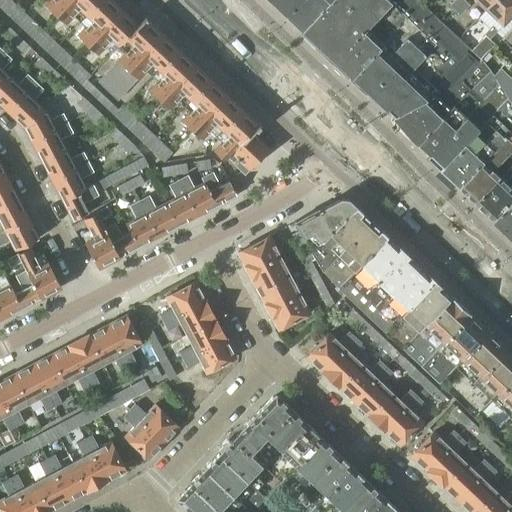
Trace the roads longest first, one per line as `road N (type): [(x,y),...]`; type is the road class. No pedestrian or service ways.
road 1 (residential): [(434,511),(270,359)]
road 2 (residential): [(0,131),(91,302)]
road 3 (residential): [(270,359),(137,495)]
road 4 (residential): [(204,241),(348,156)]
road 5 (secondary): [(391,182),(511,295)]
road 6 (secondary): [(364,141),(246,44)]
road 7 (secondary): [(246,44),(348,156)]
road 8 (residential): [(270,359),(204,241)]
road 9 (residential): [(204,241),(91,302)]
